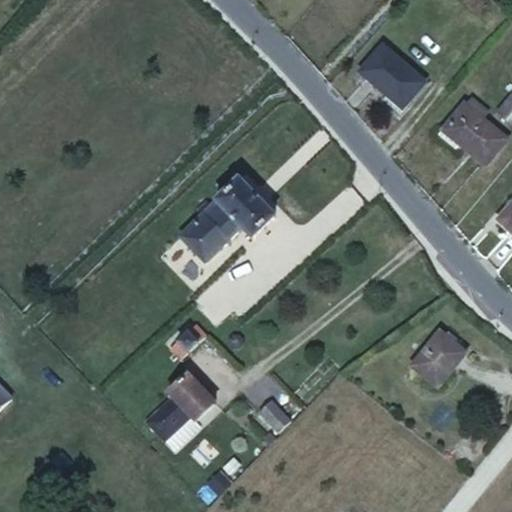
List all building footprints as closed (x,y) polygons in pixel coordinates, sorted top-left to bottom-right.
[(497,2),(494,0),(469,0),(486,14),(497,2)] [(384,45),(361,72),(398,104),(421,78),(384,45)] [(511,95),(496,114),(511,128),(511,95)] [(462,103),(438,130),(455,145),(479,165),(502,138),(462,103)] [(455,145),(438,130),(433,137),(449,152),(455,145)] [(275,217),(236,176),(206,204),(203,200),(191,212),(195,216),(180,230),(205,258),(240,225),(253,237),(275,217)] [(511,203),(499,218),(511,229),(511,203)] [(204,312),(217,324),(239,303),(228,291),(204,312)] [(169,345),(181,358),(205,335),(194,323),(169,345)] [(467,356),(438,332),(407,371),(437,395),(467,356)] [(213,399),(187,374),(166,391),(170,397),(148,415),(165,433),(186,415),(191,419),(213,399)] [(0,396),(8,388),(0,379),(0,396)] [(278,426),(291,414),(271,393),(258,406),(278,426)] [(463,437),(449,456),(470,471),(484,453),(463,437)] [(56,445),(49,452),(58,461),(65,454),(56,445)]
